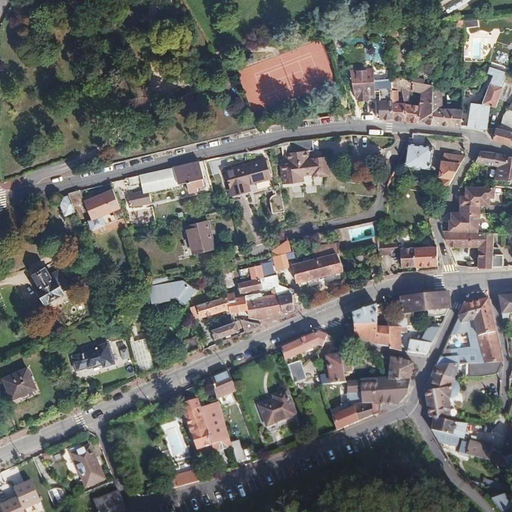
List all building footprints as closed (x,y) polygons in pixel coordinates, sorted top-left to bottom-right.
[(510,71),(511,67),(493,63),(493,67),(510,71)] [(486,73),(492,75),(482,105),(488,106),(493,107),(497,97),(506,73),(488,66),(486,73)] [(358,102),(367,101),(367,100),(374,99),(373,80),(372,70),(349,72),(354,100),(357,100),(358,102)] [(511,75),(506,73),(497,97),(500,98),(501,95),(507,97),(511,88),(511,99),(506,110),(504,130),(496,128),(495,130),(492,140),(511,145),(511,75)] [(406,121),(406,105),(400,104),(400,91),(406,91),(407,79),(401,77),(390,78),(392,120),(406,121)] [(390,78),(373,80),(374,99),(375,119),(392,120),(390,78)] [(420,94),(419,107),(406,105),(406,121),(430,125),(433,87),(407,79),(406,91),(420,94)] [(461,127),(462,110),(442,108),(443,91),(433,87),(430,125),(461,127)] [(467,128),(486,129),(488,106),(482,105),(471,103),(467,128)] [(310,153),(315,153),(313,140),(288,144),(289,156),(310,153)] [(407,144),(403,166),(428,170),(432,148),(407,144)] [(480,151),(476,162),(498,166),(494,180),(505,181),(511,157),(480,151)] [(289,162),(292,183),(308,182),(307,177),(318,175),(318,178),(332,176),(329,157),(311,160),(310,153),(289,156),(290,162),(289,162)] [(443,177),(441,188),(448,189),(465,158),(447,156),(446,163),(443,162),(441,177),(443,177)] [(274,214),(285,212),(280,185),(274,187),(266,160),(226,171),(234,197),(250,192),(251,196),(276,189),(277,194),(276,194),(274,195),(273,196),(272,197),(272,199),(274,214)] [(204,183),(206,188),(211,187),(204,162),(200,163),(205,181),(204,183)] [(204,183),(205,181),(200,163),(140,177),(144,192),(128,196),(127,191),(120,192),(122,200),(128,198),(130,207),(151,203),(150,197),(181,190),(183,196),(200,192),(199,190),(206,188),(204,183)] [(460,207),(480,206),(491,206),(491,199),(495,199),(495,187),(465,187),(465,196),(460,196),(460,207)] [(73,209),(84,204),(79,192),(67,196),(67,198),(73,209)] [(119,212),(111,193),(88,203),(89,206),(84,207),(91,224),(119,212)] [(67,198),(59,202),(66,217),(74,213),(73,209),(67,198)] [(448,232),(479,232),(479,224),(480,224),(480,206),(460,207),(460,213),(451,213),(451,221),(448,221),(448,232)] [(196,255),(216,250),(209,223),(189,228),(196,255)] [(493,255),(494,232),(479,232),(448,232),(445,232),(451,247),(479,246),(478,268),(492,268),(493,255)] [(401,237),(402,248),(413,248),(411,234),(401,237)] [(400,257),(400,266),(416,266),(416,248),(413,248),(402,248),(401,237),(397,238),(386,241),(379,243),(380,253),(390,252),(390,257),(400,257)] [(312,257),(289,262),(294,283),(342,271),(342,267),(338,256),(339,244),(310,246),(312,257)] [(416,266),(417,266),(439,265),(438,248),(416,248),(416,266)] [(503,255),(493,255),(492,268),(502,268),(503,255)] [(245,310),(247,316),(260,318),(293,310),(290,295),(288,291),(278,277),(266,279),(264,266),(251,269),(254,281),(238,284),(240,292),(261,289),(261,291),(271,289),(272,296),(260,295),(235,299),(233,292),(226,294),(226,296),(229,309),(229,313),(245,310)] [(62,280),(57,272),(48,277),(44,271),(34,277),(41,290),(39,291),(45,303),(61,295),(55,283),(62,280)] [(154,288),(150,288),(153,303),(171,299),(171,297),(177,296),(187,303),(195,291),(183,282),(180,283),(178,276),(169,278),(153,281),(154,288)] [(404,321),(385,321),(386,329),(387,329),(402,328),(418,326),(417,321),(414,321),(413,313),(429,311),(429,317),(435,316),(435,318),(445,317),(449,309),(447,294),(401,299),(403,314),(404,321)] [(508,314),(511,313),(511,295),(499,297),(503,319),(509,318),(508,314)] [(189,307),(193,320),(229,309),(226,296),(189,307)] [(458,351),(453,351),(452,351),(452,356),(441,356),(436,367),(462,365),(467,365),(503,362),(504,361),(488,300),(464,306),(455,324),(456,325),(473,320),(480,348),(458,349),(458,351)] [(376,328),(386,329),(385,321),(376,321),(376,307),(351,315),(352,325),(353,327),(376,326),(376,328)] [(259,325),(239,320),(241,327),(243,333),(259,326),(259,325)] [(456,325),(453,351),(458,351),(458,349),(480,348),(473,320),(456,325)] [(511,329),(510,321),(503,322),(505,330),(511,329)] [(214,340),(238,331),(237,328),(235,322),(231,323),(211,330),(214,340)] [(353,327),(352,325),(344,325),(344,331),(345,334),(353,338),(353,327)] [(388,350),(387,329),(386,329),(376,328),(376,326),(353,327),(353,338),(380,348),(388,348),(388,350)] [(402,328),(387,329),(388,350),(401,353),(399,334),(402,334),(402,329),(402,328)] [(421,343),(419,344),(412,341),(407,354),(426,356),(430,346),(437,334),(439,330),(432,329),(431,330),(428,330),(426,331),(423,337),(421,343)] [(280,350),(284,363),(318,347),(323,348),(328,336),(318,333),(280,350)] [(202,351),(198,335),(184,342),(186,347),(180,350),(184,359),(202,351)] [(147,341),(132,345),(141,375),(156,370),(147,341)] [(103,368),(115,365),(109,343),(108,342),(96,346),(97,348),(71,355),(75,370),(86,367),(87,370),(102,365),(103,368)] [(113,342),(109,343),(115,365),(120,363),(127,354),(113,342)] [(337,356),(328,359),(337,383),(346,383),(337,356)] [(323,361),(328,376),(331,384),(337,383),(328,359),(323,361)] [(390,359),(384,382),(409,381),(412,365),(407,363),(390,359)] [(467,365),(467,376),(485,376),(498,375),(503,362),(467,365)] [(286,368),(292,386),(306,381),(300,363),(286,368)] [(447,399),(462,365),(436,367),(425,391),(428,418),(434,420),(435,418),(450,422),(448,402),(447,399)] [(9,401),(33,390),(24,370),(0,380),(9,401)] [(216,400),(236,393),(228,373),(210,381),(216,400)] [(331,384),(328,376),(319,377),(322,384),(331,384)] [(339,415),(335,403),(329,405),(337,432),(373,416),(373,405),(380,405),(398,405),(407,395),(409,381),(384,382),(349,383),(349,394),(362,394),(362,405),(352,408),(352,409),(339,415)] [(272,399),(274,403),(258,409),(266,429),(295,418),(286,394),(272,399)] [(257,405),(258,409),(274,403),(272,399),(257,405)] [(154,414),(162,410),(159,403),(152,407),(154,414)] [(184,415),(197,452),(213,446),(228,440),(217,403),(184,415)] [(432,431),(464,439),(468,424),(454,423),(450,422),(435,418),(434,420),(432,431)] [(12,421),(0,426),(0,430),(4,439),(17,433),(12,421)] [(511,434),(508,433),(505,454),(491,452),(491,449),(460,445),(459,455),(490,460),(489,463),(511,465),(511,434)] [(228,440),(213,446),(215,453),(231,448),(230,445),(228,440)] [(231,448),(236,464),(243,461),(237,442),(230,445),(231,448)] [(84,487),(102,479),(87,446),(79,450),(82,455),(72,460),(84,487)] [(82,455),(79,450),(69,454),(72,460),(82,455)] [(180,472),(172,474),(177,490),(201,483),(196,469),(180,474),(180,472)] [(43,501),(33,479),(16,487),(20,495),(26,509),(43,501)] [(54,490),(45,493),(51,508),(63,503),(59,492),(58,491),(57,490),(55,490),(54,490)] [(491,503),(500,511),(502,511),(511,502),(502,492),(491,503)] [(92,502),(95,511),(123,511),(116,494),(92,502)] [(27,511),(26,509),(20,495),(2,503),(5,511),(27,511)]
